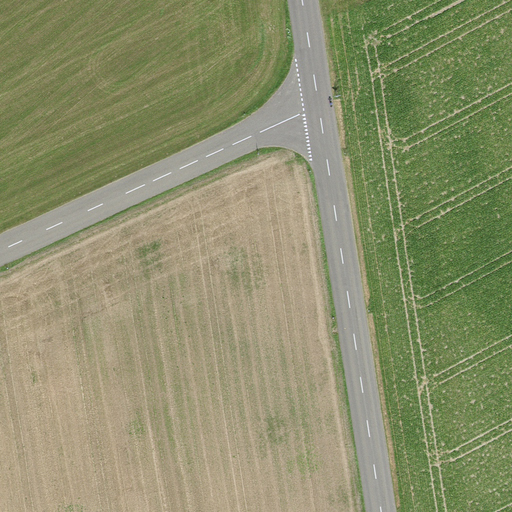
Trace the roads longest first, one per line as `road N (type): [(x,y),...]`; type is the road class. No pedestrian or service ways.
road 1 (tertiary): [(380,511),(317,107)]
road 2 (tertiary): [(0,252),(317,107)]
